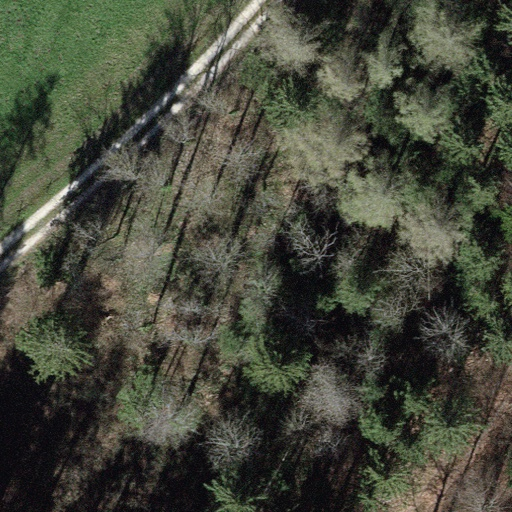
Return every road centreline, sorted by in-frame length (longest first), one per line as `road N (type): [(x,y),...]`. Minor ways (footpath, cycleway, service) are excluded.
road 1 (track): [(0,257),(269,0)]
road 2 (track): [(511,353),(405,511)]
